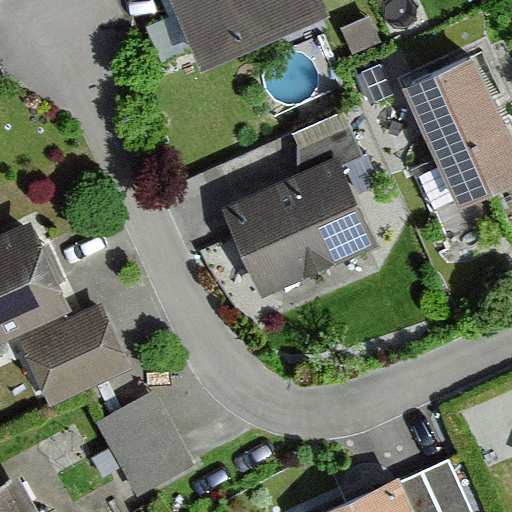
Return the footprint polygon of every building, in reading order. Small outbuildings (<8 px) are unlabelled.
[(167,0),(200,73),(332,15),(325,0),(167,0)] [(511,184),(511,168),(462,63),(399,92),(456,211),(511,184)] [(372,252),(330,164),(216,217),(258,305),(372,252)] [(0,239),(0,343),(59,318),(21,230),(0,239)] [(93,320),(20,354),(45,409),(119,375),(93,320)] [(100,423),(140,493),(194,462),(153,392),(100,423)] [(395,491),(390,480),(322,511),(463,511),(443,468),(395,491)] [(0,485),(0,511),(39,511),(19,475),(0,485)]
